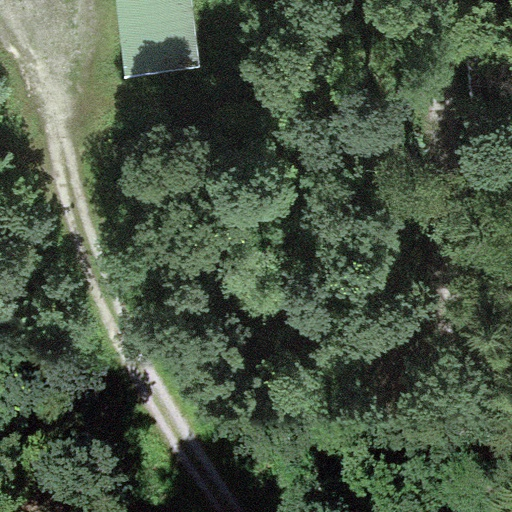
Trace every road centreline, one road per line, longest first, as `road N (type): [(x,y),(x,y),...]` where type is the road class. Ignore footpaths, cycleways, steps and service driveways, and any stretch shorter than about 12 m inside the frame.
road 1 (track): [(33,0),(66,193),(212,511)]
road 2 (track): [(423,0),(468,511)]
